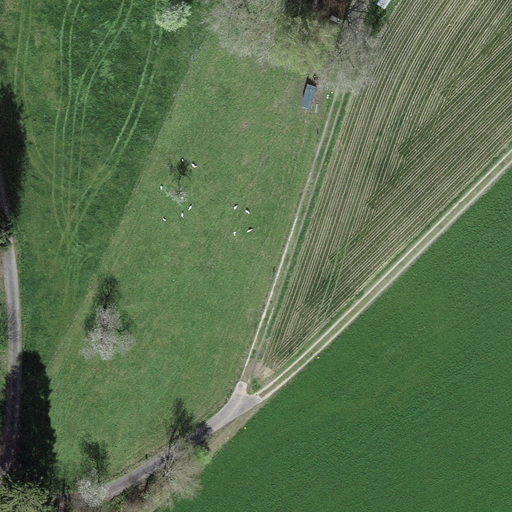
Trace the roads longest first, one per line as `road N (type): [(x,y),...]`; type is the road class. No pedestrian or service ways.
road 1 (track): [(231,410),(308,356),(511,154)]
road 2 (track): [(231,410),(348,52)]
road 3 (residential): [(0,199),(13,314),(0,483)]
road 4 (track): [(0,495),(68,501),(111,491),(231,410)]
road 5 (track): [(262,395),(142,511)]
